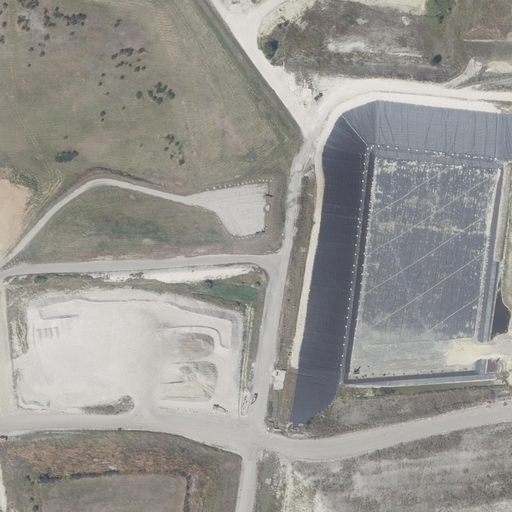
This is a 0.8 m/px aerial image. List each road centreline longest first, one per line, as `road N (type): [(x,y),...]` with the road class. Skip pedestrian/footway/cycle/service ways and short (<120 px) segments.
road 1 (track): [(0,426),(171,424),(243,443),(275,300),(274,275),(242,258),(0,273)]
road 2 (unknown): [(274,275),(298,121)]
